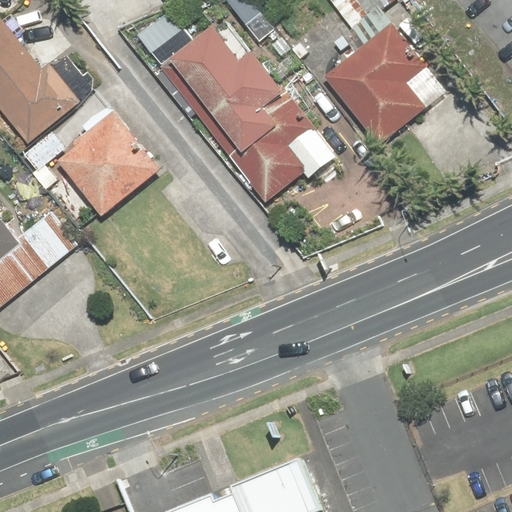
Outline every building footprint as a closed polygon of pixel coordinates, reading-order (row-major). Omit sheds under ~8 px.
[(422,39),(392,0),(335,0),(356,26),(339,38),(355,59),(330,78),(384,148),(451,97),(412,47),(422,39)] [(0,103),(34,146),(89,103),(86,100),(101,87),(76,54),(59,68),(54,62),(48,67),(0,6),(0,103)] [(171,12),(141,33),(162,62),(192,40),(171,12)] [(315,180),(344,157),(263,52),(260,54),(234,21),(182,61),(259,160),(245,171),(272,206),(311,175),(315,180)] [(92,133),(79,143),(83,148),(65,162),(109,218),(168,171),(116,104),(87,127),(92,133)] [(38,174),(50,189),(61,181),(50,166),(71,149),(58,132),(30,154),(43,170),(38,174)] [(23,237),(0,208),(0,313),(85,246),(57,210),(23,237)] [(511,370),(414,411),(431,452),(511,419),(511,370)] [(325,511),(304,458),(174,509),(175,511),(325,511)]
